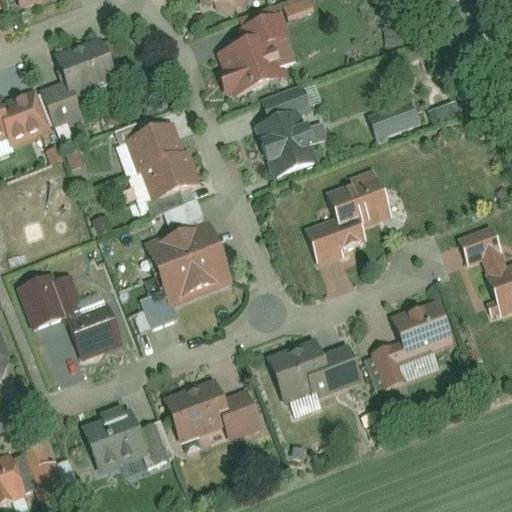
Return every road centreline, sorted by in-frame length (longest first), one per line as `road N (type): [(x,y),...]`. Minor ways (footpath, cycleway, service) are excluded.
road 1 (residential): [(270,310),(152,12),(135,0)]
road 2 (residential): [(0,423),(263,324),(270,310)]
road 3 (residential): [(270,310),(317,315),(423,271)]
road 4 (residential): [(131,0),(0,55)]
